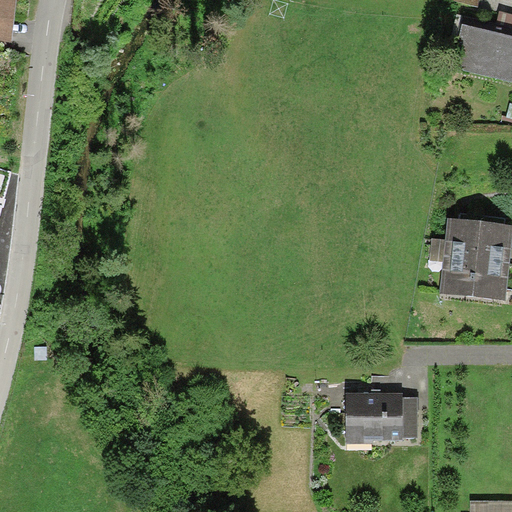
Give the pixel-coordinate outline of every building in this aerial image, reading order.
[(0,0),(0,40),(12,41),(14,0),(0,0)] [(511,85),(511,16),(467,5),(450,69),(511,85)] [(511,228),(446,222),(444,241),(432,240),(430,262),(443,263),(440,296),(505,302),(511,228)] [(375,395),(345,395),(346,445),(375,445),(375,441),(402,441),(402,437),(402,400),(402,395),(375,395)] [(418,400),(402,400),(402,437),(418,437),(418,400)]
